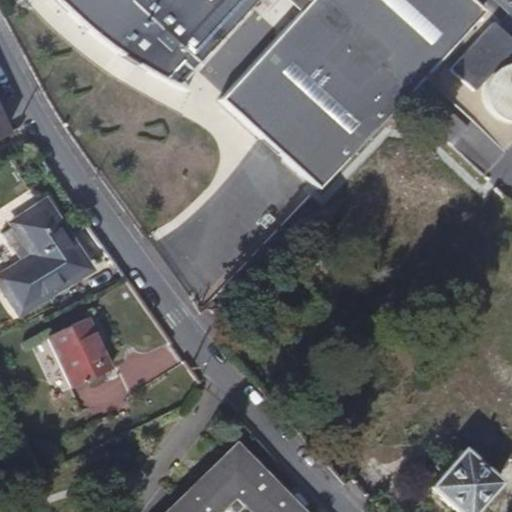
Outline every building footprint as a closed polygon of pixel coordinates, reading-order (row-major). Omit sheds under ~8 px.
[(51,0),(54,3),(65,14),(79,26),(96,42),(106,49),(119,59),(137,70),(143,74),(162,84),(175,91),(184,95),(174,87),(166,79),(179,66),(188,75),(197,65),(256,0),(51,0)] [(460,0),(311,0),(309,3),(406,89),(412,82),(476,13),(460,0)] [(355,53),(401,95),(406,89),(309,3),(306,7),(355,53)] [(306,7),(302,11),(397,99),(401,95),(355,53),(306,7)] [(220,101),(315,190),(397,99),(302,11),(220,101)] [(509,46),(486,25),(444,73),(467,94),(509,46)] [(485,110),(511,80),(511,65),(505,65),(498,66),(492,69),(486,74),(482,80),(479,86),(479,88),(479,93),(480,100),(482,106),(485,110)] [(174,87),(188,75),(179,66),(166,79),(174,87)] [(511,80),(485,110),(487,112),(488,114),(492,116),(498,120),(505,121),(510,121),(511,120),(511,80)] [(476,128),(463,143),(488,166),(502,152),(476,128)] [(377,216),(404,240),(450,191),(400,143),(345,202),(369,225),(377,216)] [(84,274),(40,206),(7,228),(28,261),(0,278),(0,292),(16,317),(84,274)] [(72,389),(108,369),(79,319),(43,339),(72,389)] [(401,389),(415,368),(382,347),(368,368),(401,389)] [(84,408),(120,407),(119,387),(83,389),(84,408)] [(302,511),(240,446),(170,511),(302,511)] [(452,511),(469,511),(495,483),(477,468),(459,451),(426,488),(452,511)] [(364,511),(385,511),(376,501),(365,511),(364,511)]
